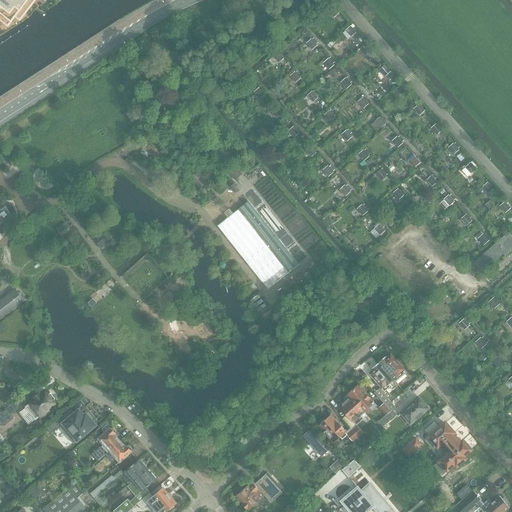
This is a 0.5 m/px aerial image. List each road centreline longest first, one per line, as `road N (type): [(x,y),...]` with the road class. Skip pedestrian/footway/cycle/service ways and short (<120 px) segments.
road 1 (unclassified): [(511,194),(340,0)]
road 2 (residential): [(209,495),(120,409),(37,359),(0,352)]
road 3 (residential): [(209,495),(262,434),(317,402),(390,328)]
road 4 (residential): [(511,466),(390,328)]
road 5 (tertiary): [(64,76),(189,0)]
